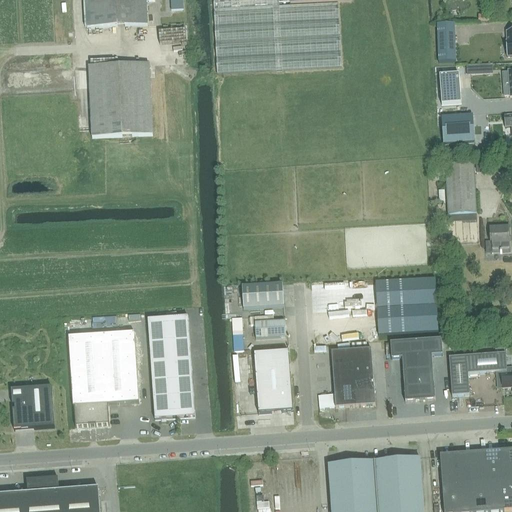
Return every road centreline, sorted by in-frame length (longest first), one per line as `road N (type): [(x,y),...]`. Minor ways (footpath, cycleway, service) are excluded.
road 1 (unclassified): [(0,462),(511,423)]
road 2 (unknown): [(307,439),(298,282)]
